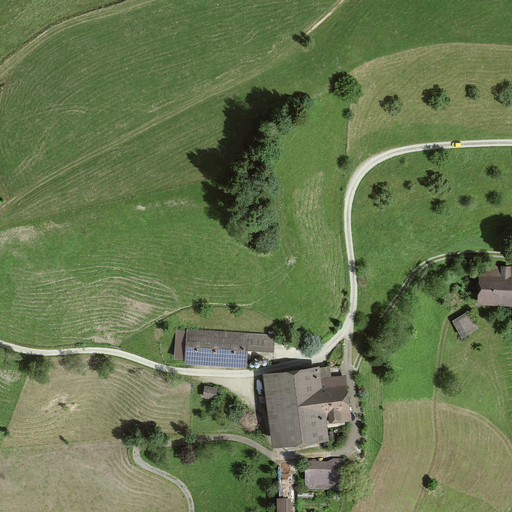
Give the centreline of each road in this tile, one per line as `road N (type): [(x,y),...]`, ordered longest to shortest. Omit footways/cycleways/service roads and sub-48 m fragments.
road 1 (track): [(0,345),(120,355),(185,374),(245,375),(304,362),(349,320),(347,212),(362,170),(404,149),(511,142)]
road 2 (track): [(349,320),(356,424),(346,447),(284,456),(225,437),(137,448),(140,462),(181,485),(191,511)]
road 3 (track): [(0,212),(257,73),(344,0)]
road 4 (track): [(414,511),(439,443),(435,403),(447,322),(470,294)]
road 5 (track): [(511,256),(452,255),(419,267),(351,377)]
